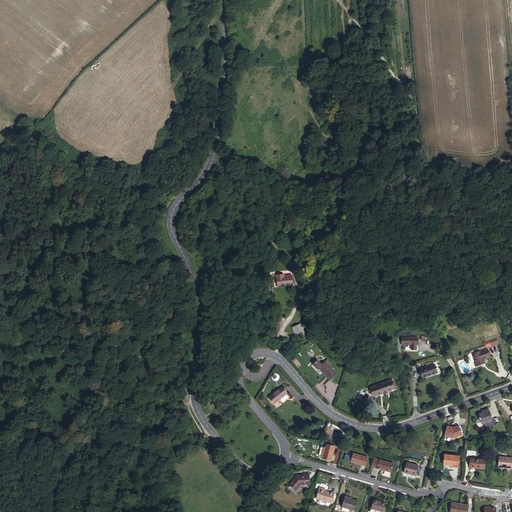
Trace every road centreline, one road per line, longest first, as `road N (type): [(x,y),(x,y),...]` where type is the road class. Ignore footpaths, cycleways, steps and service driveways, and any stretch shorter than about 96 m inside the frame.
road 1 (tertiary): [(221,0),(212,152),(167,220),(194,297),(193,402),(247,476),(266,481),(284,456)]
road 2 (tertiary): [(284,456),(279,436),(237,386),(238,368),(258,353),(284,362),(329,412),(364,427),(404,424),(511,385)]
road 3 (residential): [(284,456),(416,492),(453,484),(511,493)]
road 4 (track): [(193,402),(129,405),(46,476),(0,494)]
